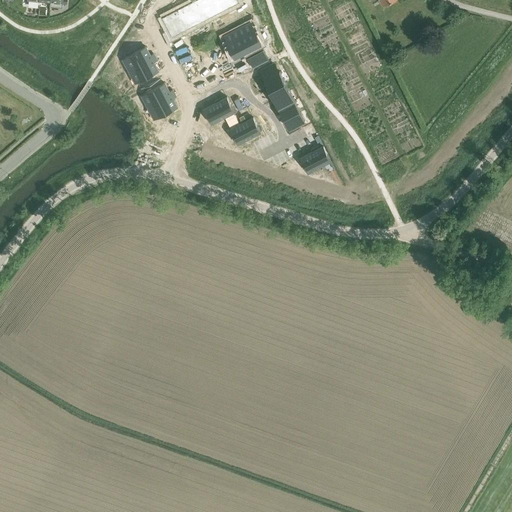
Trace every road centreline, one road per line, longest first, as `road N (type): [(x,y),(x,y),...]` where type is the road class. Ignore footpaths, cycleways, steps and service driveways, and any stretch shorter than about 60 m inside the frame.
road 1 (unclassified): [(164,177),(348,233),(388,233),(437,213),(511,132)]
road 2 (unclassified): [(0,265),(68,188),(103,174),(164,177)]
road 3 (residential): [(0,76),(55,118),(0,172)]
road 4 (residential): [(187,106),(239,84),(274,117),(285,144)]
